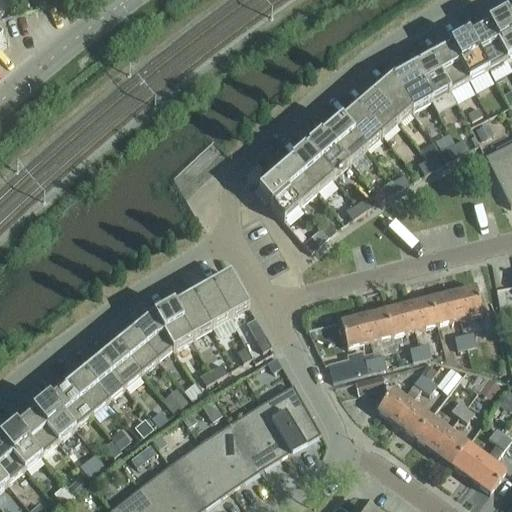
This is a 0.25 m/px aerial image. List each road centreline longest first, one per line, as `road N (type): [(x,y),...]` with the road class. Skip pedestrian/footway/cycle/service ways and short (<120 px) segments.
road 1 (residential): [(458,0),(247,159),(230,178),(228,240)]
road 2 (residential): [(0,394),(85,328),(228,240)]
road 3 (residential): [(511,243),(268,312)]
road 4 (unclassified): [(0,104),(130,0)]
road 5 (residential): [(268,312),(344,453)]
